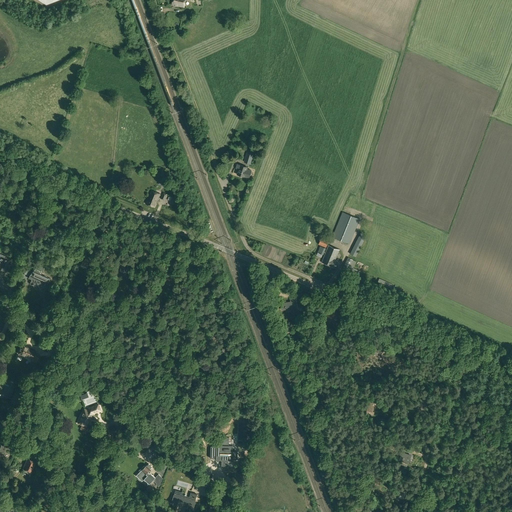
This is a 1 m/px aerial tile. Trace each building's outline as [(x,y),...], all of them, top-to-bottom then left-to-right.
[(248,151),(244,162),(249,163),(253,152),(248,151)] [(251,170),(247,169),(248,167),(237,164),(236,168),(239,169),(237,174),(248,178),(251,170)] [(177,169),(171,171),(174,179),(180,177),(177,169)] [(159,194),(151,190),(146,203),(154,207),(159,194)] [(332,237),(349,244),(360,219),(342,212),(332,237)] [(350,253),(356,256),(365,238),(359,235),(350,253)] [(318,244),(326,248),(329,240),(321,237),(318,244)] [(322,262),(337,269),(340,262),(335,260),(340,249),(329,245),(322,262)] [(317,255),(321,257),(322,254),(323,255),(326,248),(320,246),(318,252),(318,253),(317,255)] [(0,268),(5,271),(7,267),(6,267),(9,261),(9,260),(5,259),(6,256),(0,254),(0,253),(0,268)] [(349,266),(353,268),(356,261),(348,257),(343,266),(348,269),(349,266)] [(83,261),(81,265),(86,268),(89,264),(90,265),(92,261),(86,258),(84,262),(83,261)] [(353,268),(349,266),(348,269),(348,270),(359,275),(361,271),(354,269),(354,268),(353,268)] [(34,287),(39,289),(40,289),(38,284),(45,282),(45,280),(49,282),(50,278),(39,273),(41,270),(34,267),(33,271),(32,270),(29,277),(28,277),(28,278),(29,278),(31,279),(30,282),(30,283),(30,284),(31,284),(32,284),(32,285),(33,285),(34,287)] [(165,282),(172,284),(174,279),(176,280),(177,276),(168,273),(167,276),(167,277),(165,282)] [(391,288),(393,289),(394,286),(392,285),(392,284),(380,278),(378,282),(391,288)] [(293,309),(294,313),(299,313),(298,308),(298,309),(296,298),(292,299),(292,302),(281,303),(282,310),(292,308),(292,309),(293,309)] [(284,334),(286,339),(290,338),(293,336),(291,331),(287,332),(284,334)] [(32,361),(36,363),(40,355),(37,354),(38,353),(27,348),(28,347),(22,345),(18,353),(26,357),(27,355),(32,358),(33,358),(32,361)] [(384,359),(386,354),(384,353),(385,351),(374,348),(372,353),(379,355),(378,357),(384,359)] [(4,394),(9,397),(15,383),(7,379),(4,384),(0,382),(0,393),(0,394),(2,390),(5,392),(4,394)] [(313,394),(316,404),(320,402),(318,397),(323,396),(321,391),(313,394)] [(366,410),(372,412),(375,402),(370,400),(366,410)] [(414,407),(420,411),(425,404),(421,401),(419,405),(417,403),(414,407)] [(82,427),(87,430),(89,424),(88,424),(94,412),(101,410),(99,404),(89,408),(88,410),(85,409),(79,423),(83,425),(82,427)] [(222,466),(228,466),(228,460),(231,460),(231,459),(237,459),(238,452),(231,452),(232,445),(229,445),(229,438),(222,437),(221,445),(217,445),(217,446),(211,446),(211,458),(222,458),(222,466)] [(13,447),(4,443),(3,446),(2,446),(0,449),(0,454),(3,455),(6,448),(11,450),(13,447)] [(399,459),(408,463),(410,458),(408,457),(409,455),(404,452),(403,455),(401,455),(399,459)] [(22,470),(31,474),(36,462),(28,459),(22,470)] [(150,484),(153,480),(156,477),(151,473),(150,473),(149,473),(148,472),(151,469),(150,469),(152,467),(149,463),(147,465),(145,466),(144,466),(143,467),(143,468),(144,468),(142,470),(142,469),(137,475),(142,481),(145,479),(150,484)] [(158,472),(162,476),(166,472),(166,471),(168,469),(163,465),(161,467),(162,468),(158,472)] [(166,473),(162,479),(167,482),(171,476),(166,473)] [(206,490),(216,495),(218,491),(208,486),(206,490)] [(397,495),(403,498),(405,494),(404,494),(406,491),(400,488),(396,495),(397,495)] [(175,495),(174,495),(172,502),(178,504),(177,506),(187,509),(188,506),(194,508),(196,501),(195,501),(197,494),(191,492),(190,497),(182,495),(182,493),(176,491),(175,495)]
